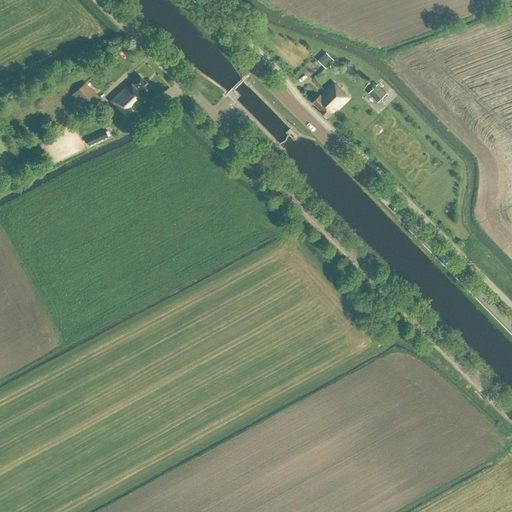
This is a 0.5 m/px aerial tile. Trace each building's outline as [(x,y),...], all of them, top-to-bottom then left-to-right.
[(326,68),(334,60),(326,52),(318,60),(326,68)] [(129,80),(109,100),(126,117),(146,98),(144,96),(152,88),(140,75),(132,83),(129,80)] [(321,108),(320,109),(328,118),(338,108),(339,109),(351,98),(336,82),(323,94),(322,93),(314,100),(321,108)] [(98,98),(85,83),(71,96),(84,111),(98,98)] [(378,84),(369,93),(377,102),(386,93),(378,84)] [(62,93),(57,96),(63,107),(69,103),(62,93)] [(105,131),(86,140),(88,145),(108,137),(105,131)]
